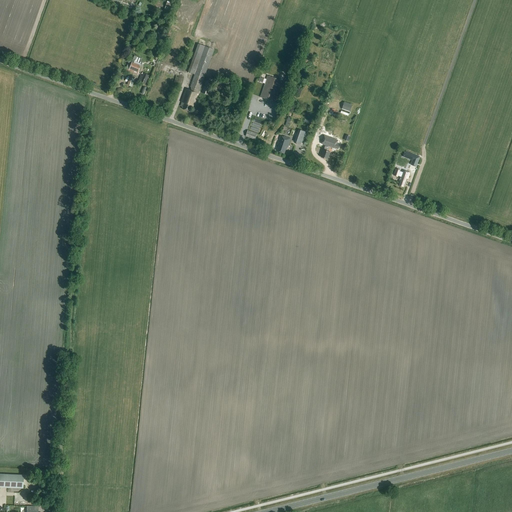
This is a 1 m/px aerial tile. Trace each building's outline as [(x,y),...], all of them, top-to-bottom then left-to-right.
[(170,0),(168,0),(165,9),(171,11),(175,1),(170,0)] [(194,75),(189,90),(186,89),(181,102),(182,103),(181,106),(183,107),(182,109),(191,112),(193,105),(194,106),(199,93),(204,78),(214,50),(198,44),(188,72),(194,75)] [(137,75),(138,74),(142,62),(141,58),(135,56),(133,62),(129,61),(125,70),(137,75)] [(279,80),(268,76),(260,97),(276,102),(283,81),(285,73),(283,72),(282,74),(281,73),(279,80)] [(147,79),(143,77),(141,76),(139,80),(141,81),(141,82),(145,84),(147,79)] [(173,85),(180,87),(182,79),(176,77),(173,85)] [(213,82),(206,80),(201,93),(208,95),(213,82)] [(213,110),(215,103),(208,101),(205,107),(213,110)] [(350,112),(352,106),(344,103),(342,109),(350,112)] [(334,138),(336,130),(319,125),(317,133),(334,138)] [(255,140),(257,133),(248,130),(246,136),(255,140)] [(277,145),(279,146),(277,152),(284,154),(286,150),(287,150),(287,147),(288,148),(291,139),(284,137),(280,136),(277,145)] [(324,138),(321,147),(334,151),(338,152),(339,147),(336,146),(338,143),(324,138)] [(420,156),(408,152),(406,157),(418,162),(420,156)] [(405,160),(403,167),(407,168),(407,170),(413,172),(415,166),(408,164),(409,162),(405,160)] [(402,170),(402,171),(399,170),(400,170),(396,168),(394,175),(398,176),(398,175),(401,176),(400,178),(399,181),(400,182),(399,186),(403,187),(404,185),(405,186),(407,180),(410,173),(402,170)] [(0,487),(23,488),(23,476),(0,474),(0,487)]
